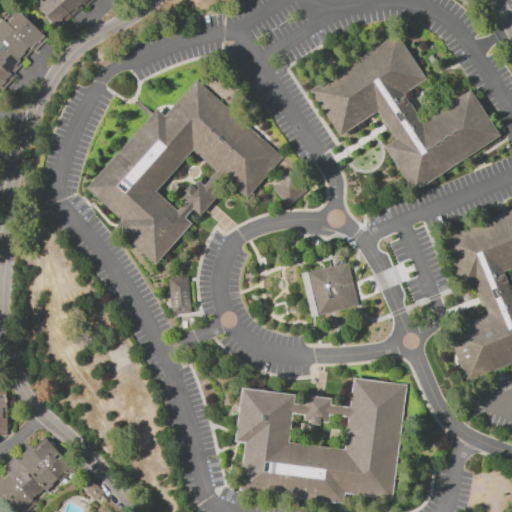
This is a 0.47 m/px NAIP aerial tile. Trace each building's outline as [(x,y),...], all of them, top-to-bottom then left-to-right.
[(56,0),(70,16),(55,28),(31,0),(56,0)] [(56,0),(92,0),(85,7),(83,5),(70,16),(56,0)] [(47,38),(36,50),(34,48),(0,83),(0,20),(2,18),(5,21),(16,9),(47,38)] [(307,91),(396,34),(425,80),(402,95),(420,123),(468,91),(497,136),(411,192),(383,147),(394,140),(375,112),(337,137),(307,91)] [(196,81),(162,118),(154,110),(82,188),(117,220),(109,229),(150,267),(188,226),(181,219),(190,210),(196,217),(213,199),(208,194),(222,179),(244,200),(282,160),(196,81)] [(282,206),(304,196),(295,177),(288,180),(286,175),(271,182),(282,206)] [(437,241),(511,208),(511,269),(500,275),(511,301),(511,364),(465,385),(444,335),(487,317),(473,285),(459,291),(437,241)] [(347,264),(358,307),(316,317),(306,274),(347,264)] [(165,280),(167,297),(170,296),(172,317),(191,315),(188,278),(165,280)] [(239,390),(232,443),(243,444),(237,493),(342,505),(343,497),(394,503),(408,387),(354,380),(350,409),(331,407),(332,400),(307,397),(306,407),(294,406),(295,397),(239,390)] [(72,471),(43,435),(2,467),(6,472),(0,476),(0,490),(16,511),(22,511),(34,503),(33,502),(72,471)]
